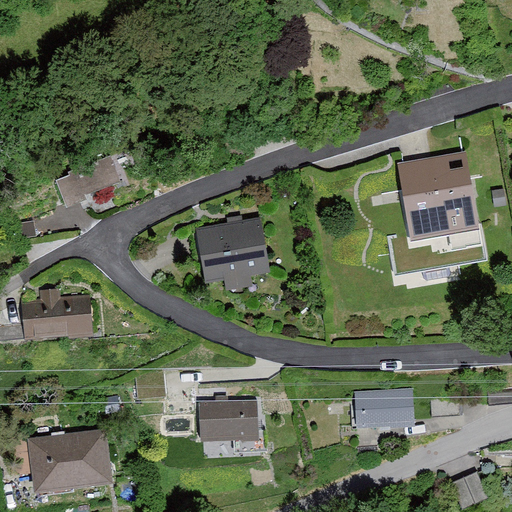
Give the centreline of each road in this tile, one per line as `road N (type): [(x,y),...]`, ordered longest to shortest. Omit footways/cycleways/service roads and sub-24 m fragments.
road 1 (residential): [(511,356),(312,361),(233,341),(147,301),(110,262),(107,237),(128,219),(262,167),(511,91)]
road 2 (residential): [(301,511),(511,426)]
